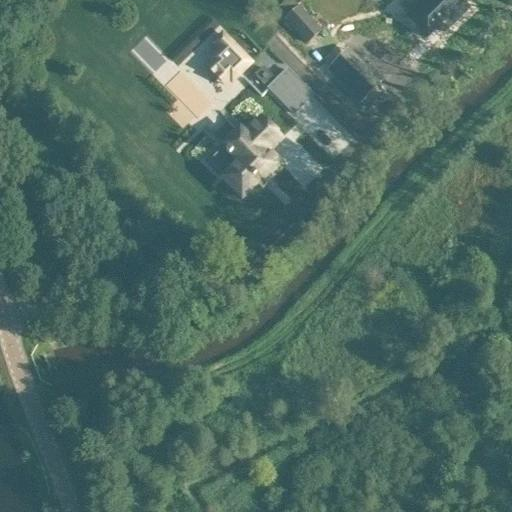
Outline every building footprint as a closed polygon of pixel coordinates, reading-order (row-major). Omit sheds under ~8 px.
[(424,0),(407,18),(426,38),(437,27),(442,31),(443,33),(444,31),(446,29),(468,8),(459,0),(424,0)] [(298,8),(286,19),(310,44),(322,32),(298,8)] [(210,59),(213,62),(229,79),(232,82),(250,63),(222,35),(214,43),(220,49),(210,59)] [(313,88),(354,135),(386,106),(345,60),(313,88)] [(258,78),(264,84),(272,77),(265,70),(263,68),(256,75),(258,78)] [(268,89),(278,99),(297,80),(287,70),(268,89)] [(239,163),(223,179),(242,199),(257,183),(261,187),(283,166),(268,152),(281,139),(261,118),(244,135),(240,131),(224,147),(228,151),(225,154),(230,159),(232,156),(239,163)]
